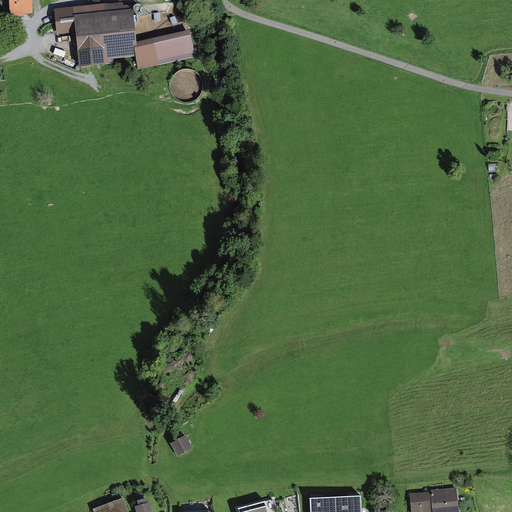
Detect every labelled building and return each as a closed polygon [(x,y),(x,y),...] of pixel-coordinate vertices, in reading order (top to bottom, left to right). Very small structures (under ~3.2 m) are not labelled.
[(29,0),(9,0),(11,16),(22,15),(22,12),(30,12),(29,0)] [(143,0),(127,0),(57,11),(59,28),(77,26),(82,54),(142,44),(146,65),(204,56),(199,22),(148,30),(143,0)] [(180,441),(187,454),(195,449),(187,437),(180,441)] [(379,511),(378,486),(324,489),(324,511),(379,511)] [(458,511),(456,489),(409,493),(410,511),(458,511)] [(309,511),(305,490),(248,502),(250,511),(309,511)] [(128,511),(123,498),(92,510),(93,511),(150,511),(148,503),(137,507),(138,511),(128,511)]
